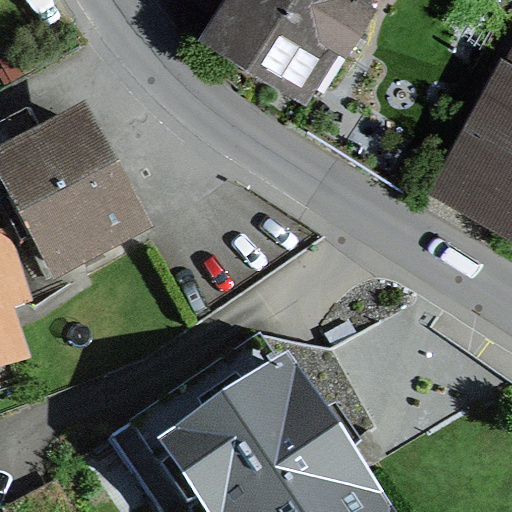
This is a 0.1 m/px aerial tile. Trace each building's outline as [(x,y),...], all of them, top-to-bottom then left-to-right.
[(366,5),(359,0),(206,0),(220,17),(216,24),(317,85),(366,5)] [(511,204),(511,82),(501,77),(450,171),(511,204)] [(0,126),(0,213),(20,203),(55,268),(135,225),(81,125),(43,146),(26,113),(0,126)] [(0,391),(18,385),(0,329),(0,303),(19,298),(4,254),(0,255),(0,391)] [(376,511),(259,338),(109,439),(157,511),(376,511)] [(72,511),(59,485),(5,511),(72,511)]
